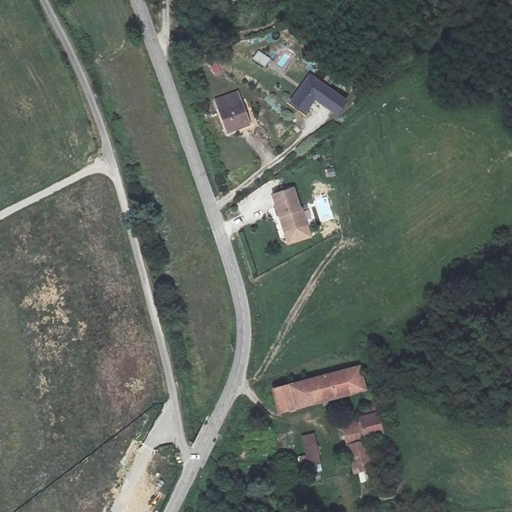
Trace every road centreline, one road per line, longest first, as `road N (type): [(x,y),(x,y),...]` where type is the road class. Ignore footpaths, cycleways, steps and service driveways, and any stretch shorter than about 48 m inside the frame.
road 1 (unclassified): [(190,471),(112,163),(44,0)]
road 2 (tertiary): [(190,471),(235,388),(247,341),(215,207),(158,45)]
